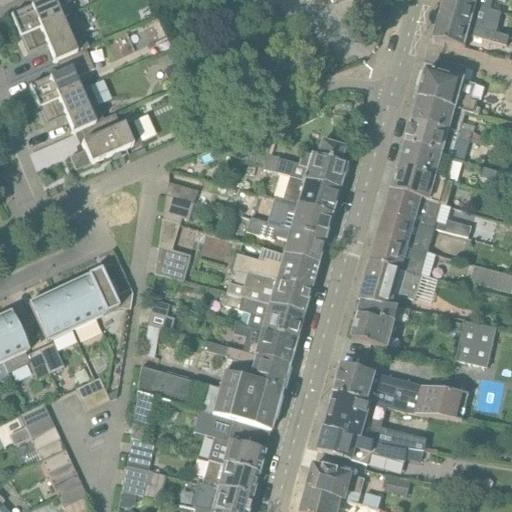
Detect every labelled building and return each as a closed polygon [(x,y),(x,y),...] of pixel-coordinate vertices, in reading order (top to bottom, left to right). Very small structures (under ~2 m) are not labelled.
[(18,39),(68,16),(64,6),(72,2),(70,0),(48,0),(49,2),(9,19),(18,39)] [(445,0),(446,1),(490,13),(493,1),(505,4),(506,0),(445,0)] [(440,21),(495,36),(497,27),(489,25),(492,14),(490,13),(446,1),(440,21)] [(53,65),(87,49),(79,30),(67,36),(60,21),(69,17),(68,16),(18,39),(19,40),(20,39),(27,55),(26,56),(27,57),(46,49),(53,65)] [(434,43),(464,51),(467,39),(506,50),(511,51),(511,40),(495,36),(440,21),(434,43)] [(36,110),(78,91),(73,81),(93,72),(84,52),(88,50),(87,49),(53,65),(54,66),(57,65),(61,75),(28,90),(36,110)] [(419,101),(465,115),(478,119),(480,112),(475,110),(477,104),(472,102),(476,88),(464,84),(465,82),(464,82),(466,72),(439,65),(436,76),(426,74),(419,101)] [(72,136),(102,122),(87,88),(78,92),(78,91),(36,110),(37,111),(39,110),(46,126),(45,127),(45,128),(65,120),(72,136)] [(412,125),(470,141),(487,146),(489,141),(473,136),(475,130),(462,126),(465,115),(419,101),(412,125)] [(75,174),(140,145),(131,124),(119,129),(114,117),(102,122),(72,136),(72,137),(80,134),(85,144),(81,146),(84,153),(69,160),(75,174)] [(405,148),(452,161),(461,164),(466,145),(469,145),(470,141),(412,125),(405,148)] [(265,170),(268,158),(272,142),(255,138),(247,165),(265,170)] [(344,168),(338,167),(342,152),(320,146),(316,160),(301,156),(297,168),(277,163),(278,161),(268,158),(265,170),(263,174),(288,181),(337,194),(344,168)] [(399,171),(445,184),(452,161),(405,148),(399,171)] [(392,194),(439,207),(445,184),(399,171),(392,194)] [(295,209),(330,219),(337,194),(288,181),(281,205),(295,209)] [(165,198),(193,207),(197,195),(168,186),(165,198)] [(385,218),(434,232),(468,241),(470,234),(436,224),(441,208),(439,207),(392,194),(385,218)] [(180,216),(190,219),(193,207),(165,198),(161,223),(179,225),(180,216)] [(249,223),(323,243),(330,219),(295,209),(290,224),(252,212),(249,223)] [(378,242),(409,250),(427,255),(434,232),(385,218),(378,242)] [(281,257),(316,267),(323,243),(249,223),(246,236),(273,243),(274,240),(285,243),(281,257)] [(372,265),(421,279),(423,271),(411,268),(412,263),(405,261),(409,250),(378,242),(372,265)] [(155,266),(185,274),(189,259),(157,249),(155,266)] [(232,272),(249,277),(309,294),(316,267),(281,257),(261,252),(257,264),(236,258),(232,272)] [(361,300),(398,311),(399,311),(403,300),(414,303),(421,279),(372,265),(361,300)] [(153,277),(181,286),(185,274),(155,266),(153,277)] [(511,291),(511,279),(472,269),(468,285),(510,297),(511,291)] [(99,273),(86,279),(86,278),(78,282),(97,321),(105,318),(104,317),(117,311),(112,300),(117,298),(111,285),(106,287),(99,273)] [(226,297),(302,318),(309,294),(249,277),(247,287),(260,291),(259,296),(229,288),(226,297)] [(78,282),(53,294),(71,333),(97,321),(78,282)] [(46,345),(71,333),(53,294),(28,306),(46,345)] [(246,329),(295,343),(302,318),(226,297),(222,296),(219,308),(238,313),(237,314),(249,318),(246,329)] [(352,342),(388,352),(395,325),(394,325),(398,311),(361,300),(360,306),(362,306),(352,342)] [(163,332),(165,318),(167,307),(151,302),(150,302),(147,329),(159,331),(163,332)] [(0,318),(0,361),(2,366),(28,353),(9,314),(0,318)] [(455,363),(487,371),(496,332),(464,325),(455,363)] [(242,355),(288,368),(295,343),(246,329),(236,326),(233,337),(246,340),(242,355)] [(147,329),(142,358),(154,361),(159,331),(147,329)] [(281,393),(288,368),(242,355),(204,345),(203,351),(206,352),(205,355),(225,360),(224,362),(225,363),(222,376),(281,393)] [(49,376),(63,370),(52,346),(38,352),(49,376)] [(35,382),(49,376),(38,352),(24,358),(35,382)] [(462,424),(475,426),(477,426),(484,400),(471,397),(421,390),(420,395),(412,393),(413,386),(401,383),(400,391),(398,397),(382,393),(380,397),(376,396),(375,402),(370,401),(374,386),(386,389),(388,380),(376,377),(342,368),(334,397),(336,397),(387,412),(402,416),(462,424)] [(137,397),(150,402),(156,375),(140,371),(136,397),(137,397)] [(200,416),(269,436),(281,393),(222,376),(217,392),(192,384),(184,411),(200,416)] [(80,404),(104,393),(98,380),(75,392),(80,404)] [(86,415),(110,404),(104,393),(80,404),(86,415)] [(326,431),(408,453),(424,455),(427,442),(381,431),(387,412),(336,397),(326,431)] [(24,430),(48,419),(43,407),(19,418),(24,430)] [(269,436),(200,416),(193,437),(213,442),(207,464),(223,468),(257,477),(269,436)] [(30,442),(54,430),(48,419),(24,430),(30,442)] [(145,444),(149,429),(133,425),(130,441),(132,442),(145,444)] [(14,449),(30,442),(24,430),(8,438),(14,449)] [(35,453),(59,442),(54,430),(30,442),(35,453)] [(408,453),(326,431),(324,431),(318,454),(369,469),(371,459),(384,462),(404,465),(408,453)] [(41,465),(65,453),(59,442),(35,453),(41,465)] [(127,467),(148,472),(154,447),(145,444),(132,442),(127,467)] [(46,476),(70,465),(65,453),(41,465),(46,476)] [(197,484),(251,500),(257,477),(223,468),(207,464),(202,481),(198,480),(197,484)] [(52,488),(76,476),(70,465),(46,476),(52,488)] [(120,494),(141,499),(148,472),(127,467),(120,494)] [(307,493),(358,507),(365,482),(314,468),(307,493)] [(57,499),(81,488),(76,476),(52,488),(57,499)] [(247,511),(251,500),(197,484),(195,490),(199,492),(197,499),(195,511),(247,511)] [(63,511),(87,500),(81,488),(57,499),(63,511)] [(181,495),(183,510),(194,508),(192,493),(181,495)] [(375,511),(358,507),(307,493),(301,511),(375,511)]
